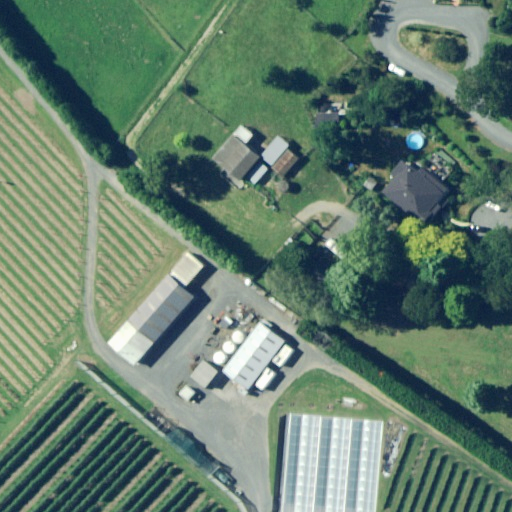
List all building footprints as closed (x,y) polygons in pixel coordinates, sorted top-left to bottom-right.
[(343,103),(320,102),(319,127),(342,128),(343,103)] [(255,188),(270,202),(281,189),(287,194),(294,185),(285,177),(304,156),(281,136),(271,148),(246,127),(218,159),(243,181),(247,176),(258,185),(255,188)] [(406,162),(396,174),(399,177),(387,193),(428,226),(456,191),(415,158),(410,165),(406,162)] [(301,245),(294,238),(276,258),(283,265),(301,245)] [(207,266),(191,253),(173,274),(189,288),(207,266)] [(194,301),(169,279),(113,344),(138,366),(194,301)] [(289,340),(265,322),(226,371),(250,390),(289,340)] [(250,336),(240,327),(214,359),(224,367),(250,336)] [(221,372),(207,361),(194,377),(208,388),(221,372)] [(197,393),(189,386),(182,394),(190,402),(197,393)] [(371,511),(379,423),(350,420),(319,418),(287,415),(278,511),(371,511)]
